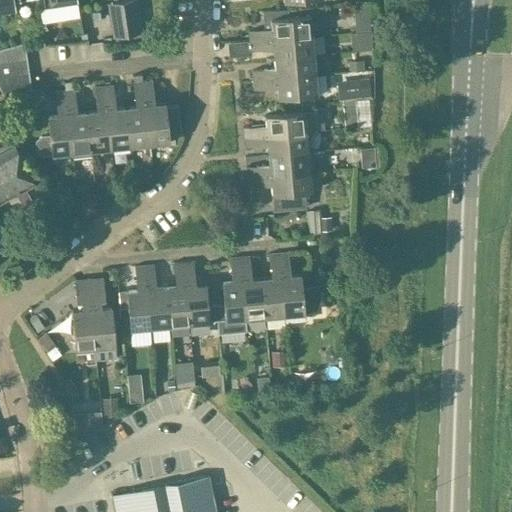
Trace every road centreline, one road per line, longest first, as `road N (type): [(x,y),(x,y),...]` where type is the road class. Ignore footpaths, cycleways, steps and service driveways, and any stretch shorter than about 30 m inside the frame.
road 1 (secondary): [(451,511),(473,0)]
road 2 (residential): [(81,251),(174,182),(195,153),(204,58)]
road 3 (residential): [(313,241),(120,259),(81,251)]
road 4 (residential): [(36,511),(27,410),(0,342)]
road 5 (residential): [(34,76),(204,58)]
